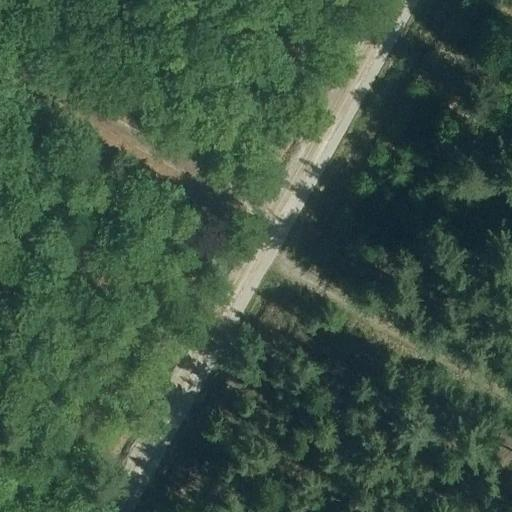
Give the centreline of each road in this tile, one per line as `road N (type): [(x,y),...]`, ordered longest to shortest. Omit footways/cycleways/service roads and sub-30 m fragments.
road 1 (track): [(114,511),(398,0)]
road 2 (track): [(290,220),(0,59)]
road 3 (track): [(261,249),(511,396)]
